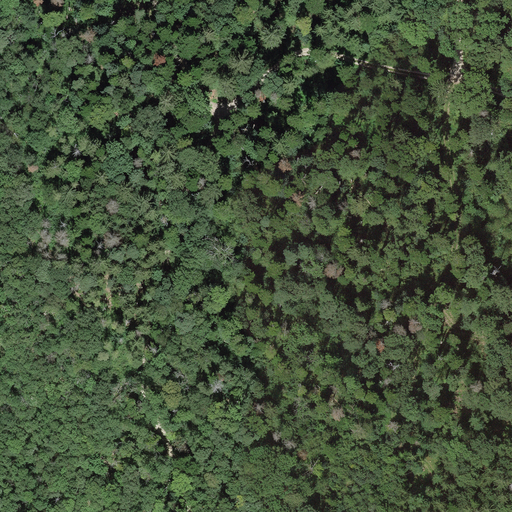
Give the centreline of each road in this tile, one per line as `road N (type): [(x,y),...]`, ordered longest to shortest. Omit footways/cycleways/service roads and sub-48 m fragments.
road 1 (track): [(177,201),(156,282),(144,397),(171,449),(187,511)]
road 2 (track): [(339,0),(232,105),(177,201)]
road 3 (track): [(295,48),(511,99)]
road 4 (track): [(157,0),(219,129)]
